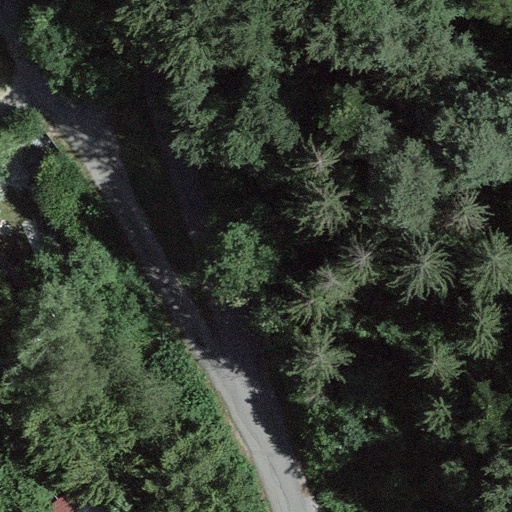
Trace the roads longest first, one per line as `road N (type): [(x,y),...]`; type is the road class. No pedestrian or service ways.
road 1 (unclassified): [(138,0),(240,372),(301,511)]
road 2 (track): [(240,372),(204,347),(0,10)]
